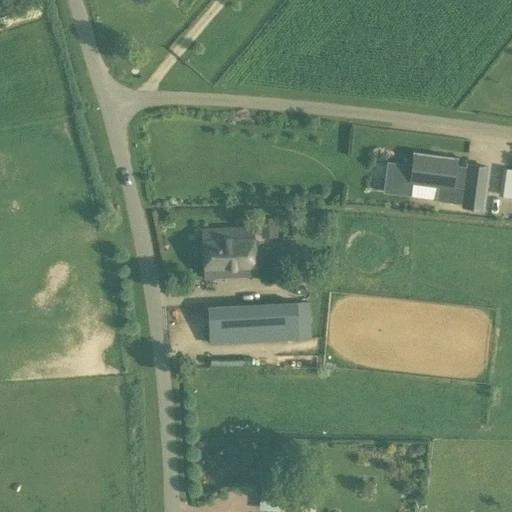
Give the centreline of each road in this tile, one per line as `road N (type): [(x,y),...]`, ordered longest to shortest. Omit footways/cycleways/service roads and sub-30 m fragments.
road 1 (unclassified): [(170,511),(159,356),(109,100)]
road 2 (unclassified): [(511,135),(278,105),(109,100)]
